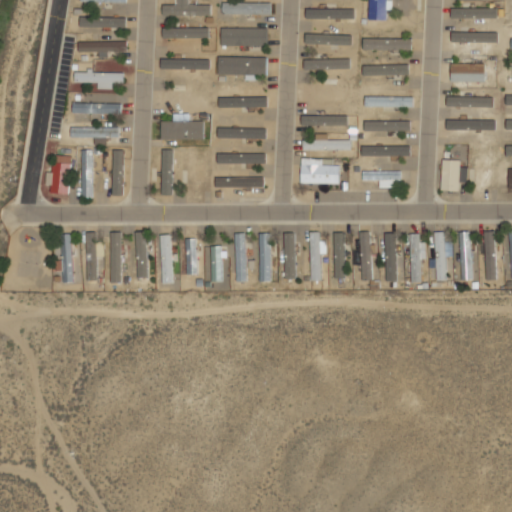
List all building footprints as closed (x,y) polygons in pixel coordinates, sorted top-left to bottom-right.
[(218,0),(218,15),(266,15),(266,0),(218,0)] [(387,0),(370,0),(370,20),(387,20),(387,0)] [(411,50),(411,39),(364,39),(364,50),(411,50)] [(80,41),(80,52),(127,52),(127,41),(80,41)] [(114,88),(114,83),(125,83),(125,72),(76,72),(76,83),(99,83),(99,88),(114,88)] [(347,83),(318,83),(318,101),(347,101),(347,83)] [(74,113),(122,113),(122,103),(74,103),(74,113)] [(361,158),(410,158),(410,146),(361,146),(361,158)] [(57,158),(74,158),(74,147),(57,147),(57,158)] [(83,198),(94,198),(94,150),(83,150),(83,198)] [(303,186),(341,186),(341,165),(313,165),(313,160),(303,160),(303,186)] [(71,163),(53,163),(53,194),(71,194),(71,163)] [(149,280),(149,232),(139,232),(139,280),(149,280)] [(387,232),(387,281),(398,281),(397,232),(387,232)] [(437,281),(447,281),(447,232),(437,232),(437,281)] [(497,232),(487,232),(487,281),(497,281),(497,232)] [(297,233),(286,233),(286,282),(297,282),(297,233)] [(312,233),(312,281),(322,281),(322,233),(312,233)] [(373,233),(362,233),(362,280),(373,280),(373,233)] [(462,233),(462,281),(473,281),(472,233),(462,233)] [(88,281),(99,281),(99,234),(88,234),(88,281)] [(272,281),(272,234),(261,234),(261,281),(272,281)] [(336,281),(347,281),(347,234),(336,234),(336,281)] [(422,234),(412,234),(412,283),(422,283),(422,234)] [(64,235),(64,283),(75,283),(75,235),(64,235)] [(175,235),(164,235),(164,283),(175,283),(175,235)] [(214,247),(214,282),(224,282),(224,247),(214,247)]
